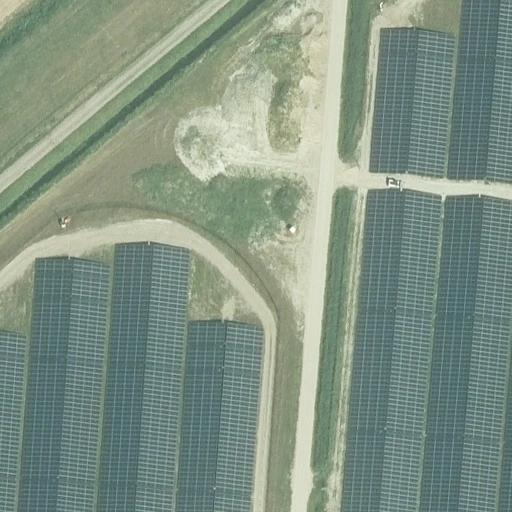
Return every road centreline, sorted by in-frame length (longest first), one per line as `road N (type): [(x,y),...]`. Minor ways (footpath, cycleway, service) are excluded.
road 1 (unclassified): [(300,511),(338,0)]
road 2 (track): [(0,187),(224,0)]
